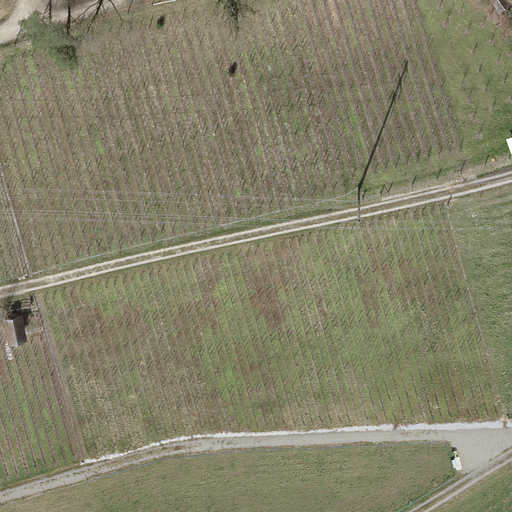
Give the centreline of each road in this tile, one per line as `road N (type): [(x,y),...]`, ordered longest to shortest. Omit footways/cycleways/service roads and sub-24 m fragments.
road 1 (track): [(511,180),(0,298)]
road 2 (track): [(511,442),(215,451),(84,474),(0,501)]
